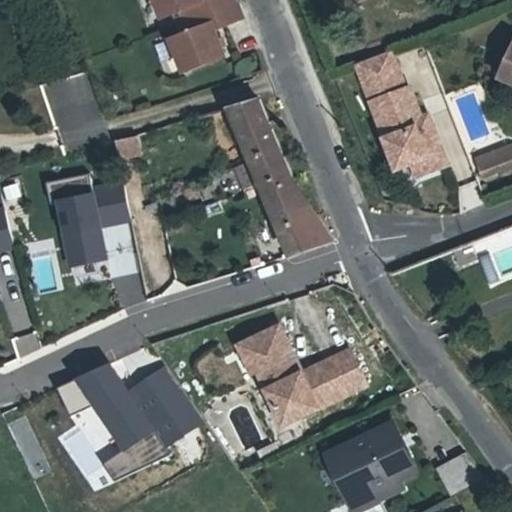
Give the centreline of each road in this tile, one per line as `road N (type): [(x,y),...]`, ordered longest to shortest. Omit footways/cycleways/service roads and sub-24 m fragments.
road 1 (residential): [(0,389),(145,325),(358,255)]
road 2 (residential): [(358,255),(259,0)]
road 3 (residential): [(511,466),(375,292),(358,255)]
road 4 (residential): [(358,255),(511,207)]
